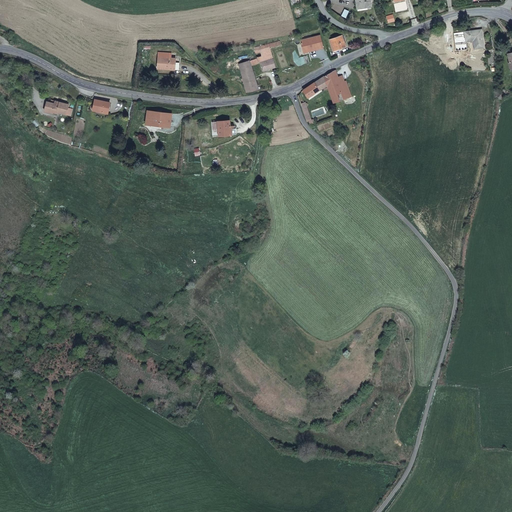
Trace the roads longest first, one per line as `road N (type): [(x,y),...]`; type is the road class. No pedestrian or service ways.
road 1 (unclassified): [(380,511),(409,472),(452,326),(454,281),(420,234),(304,126),(290,87)]
road 2 (secondary): [(0,48),(89,85),(159,97),(231,101),(290,87)]
